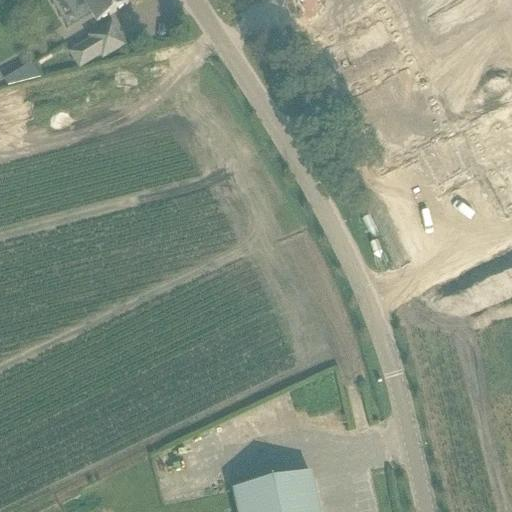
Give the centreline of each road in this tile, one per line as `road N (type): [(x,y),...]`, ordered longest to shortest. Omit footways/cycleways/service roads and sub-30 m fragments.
road 1 (unclassified): [(393,374),(369,293),(324,202),(192,0)]
road 2 (residential): [(426,511),(393,374)]
